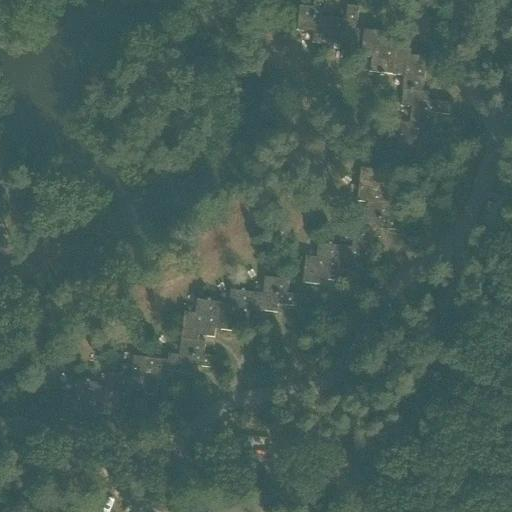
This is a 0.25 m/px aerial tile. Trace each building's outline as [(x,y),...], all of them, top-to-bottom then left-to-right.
[(329,46),(329,42),(332,21),(323,20),(325,0),(313,0),(312,11),(299,9),(297,30),(313,32),(312,45),(329,46)] [(344,22),(332,21),(329,42),(345,43),(344,56),(361,58),(363,32),(355,31),(357,9),(346,8),(344,22)] [(391,76),(394,50),(395,41),(379,40),(379,34),(363,32),(361,58),(372,59),(371,74),(379,75),(379,76),(383,76),(383,75),(391,76)] [(410,52),(394,50),(391,76),(403,77),(401,91),(422,93),(425,59),(409,58),(410,52)] [(412,109),(411,125),(432,127),(433,114),(447,116),(448,104),(426,102),(427,94),(422,93),(401,91),(400,108),(412,109)] [(429,151),(432,127),(411,125),(397,123),(394,156),(409,158),(409,161),(422,162),(423,150),(429,151)] [(356,202),(370,204),(391,206),(394,182),(388,181),(390,169),(376,167),(376,170),(360,168),(356,202)] [(390,219),(391,206),(370,204),(368,219),(355,218),(353,235),(374,238),(379,239),(380,230),(402,233),(404,221),(390,219)] [(374,238),(353,235),(351,249),(339,248),(336,274),(352,276),(353,270),(369,272),(374,238)] [(335,283),(336,274),(339,248),(331,246),(331,245),(327,245),(327,246),(318,245),(316,260),(304,258),(300,284),(318,287),(318,281),(335,283)] [(253,293),(251,311),(277,314),(278,305),(300,308),(302,296),(287,294),(289,280),(264,277),(262,294),(253,293)] [(249,328),(251,311),(253,293),(246,292),(246,290),(242,290),(242,291),(233,290),(231,305),(220,303),(216,330),(232,332),(233,326),(249,328)] [(215,339),(216,330),(220,303),(211,302),(211,301),(208,301),(207,302),(199,301),(197,316),(184,314),(181,340),(183,340),(198,342),(199,341),(199,336),(215,339)] [(168,354),(168,361),(166,372),(167,372),(193,375),(195,367),(217,370),(218,358),(204,356),(206,342),(199,341),(198,342),(183,340),(181,356),(168,354)] [(165,386),(167,372),(166,372),(168,361),(133,357),(131,377),(129,390),(130,390),(145,392),(144,395),(158,397),(159,386),(165,386)] [(127,412),(130,390),(129,390),(131,377),(123,376),(124,375),(120,374),(120,375),(111,374),(109,389),(97,388),(95,414),(111,416),(111,410),(127,412)] [(94,419),(95,414),(97,388),(98,385),(89,384),(90,383),(86,382),(86,383),(77,382),(75,397),(62,396),(60,421),(77,423),(78,417),(94,419)]
